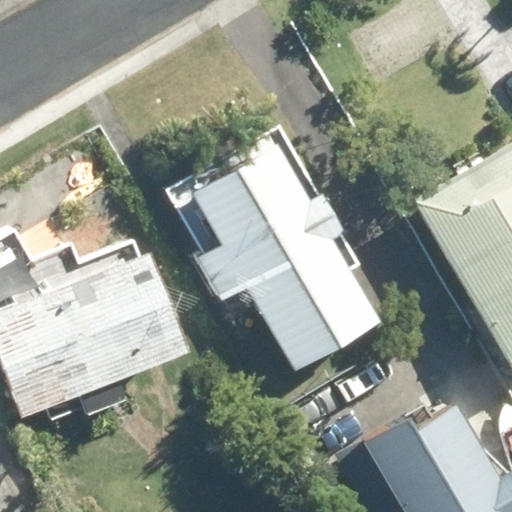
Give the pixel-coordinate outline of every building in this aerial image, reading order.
[(511,139),(406,203),(507,370),(511,367),(511,139)] [(266,145),(183,197),(212,244),(188,259),(215,300),(235,287),(289,371),(370,320),(320,240),(334,231),(313,197),(302,202),(266,145)] [(142,254),(0,312),(0,380),(16,419),(72,395),(82,416),(120,400),(112,381),(182,351),(142,254)] [(398,417),(331,457),(363,511),(511,511),(511,491),(500,472),(488,478),(447,408),(406,430),(398,417)] [(264,486),(278,507),(295,497),(281,476),(264,486)]
